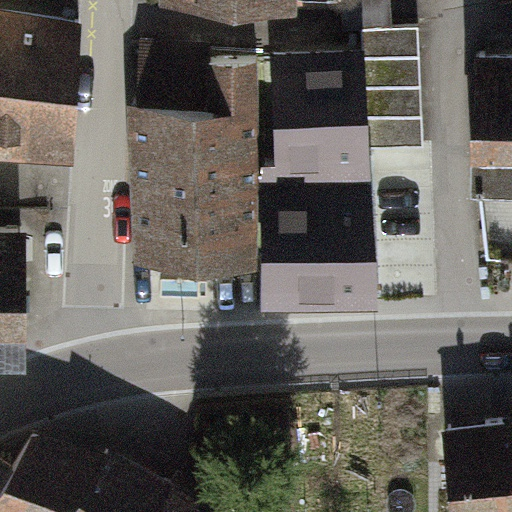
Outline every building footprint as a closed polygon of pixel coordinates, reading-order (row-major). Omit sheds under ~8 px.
[(0,0),(0,143),(81,152),(97,10),(0,0)] [(402,0),(352,0),(353,24),(374,23),(375,34),(388,33),(392,138),(433,136),(427,20),(404,21),(402,0)] [(226,34),(147,37),(149,89),(133,90),(138,247),(282,242),(281,190),(279,150),(301,150),(301,171),(391,168),(392,138),(388,33),(375,34),(286,37),(287,56),(226,58),(226,34)] [(511,40),(474,39),(475,176),(481,177),(489,254),(511,253),(511,40)] [(400,187),(281,190),(282,242),(283,293),(402,290),(400,187)] [(54,206),(0,208),(0,321),(59,319),(54,206)] [(24,454),(0,446),(0,511),(241,511),(181,466),(126,439),(121,448),(44,418),(24,454)] [(511,511),(511,424),(477,428),(487,511),(511,511)]
